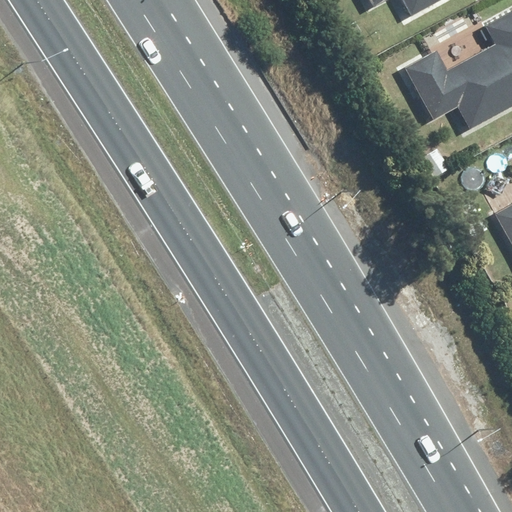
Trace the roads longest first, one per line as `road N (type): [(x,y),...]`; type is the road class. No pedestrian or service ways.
road 1 (motorway): [(362,511),(39,0)]
road 2 (motorway): [(216,125),(455,511)]
road 3 (motorway): [(135,0),(216,125)]
road 4 (motorway): [(149,0),(216,125)]
